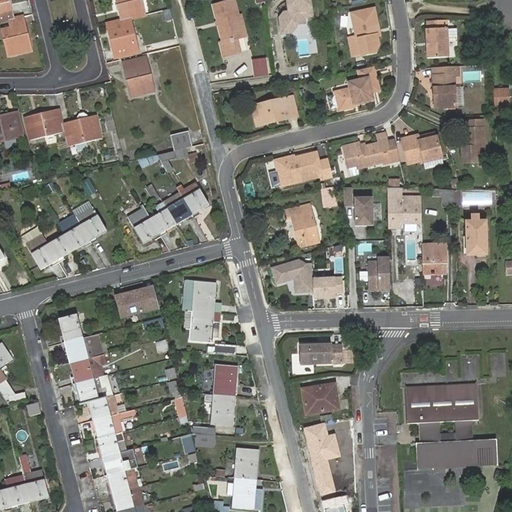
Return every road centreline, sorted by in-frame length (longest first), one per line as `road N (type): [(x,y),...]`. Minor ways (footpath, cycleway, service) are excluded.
road 1 (residential): [(225,174),(240,152),(387,111),(403,90),(397,0)]
road 2 (residential): [(241,244),(24,301)]
road 3 (residential): [(77,511),(24,301)]
road 4 (residential): [(372,511),(367,382),(392,318)]
road 5 (residential): [(309,511),(262,322)]
road 6 (residential): [(262,322),(392,318)]
road 7 (residential): [(392,318),(511,316)]
